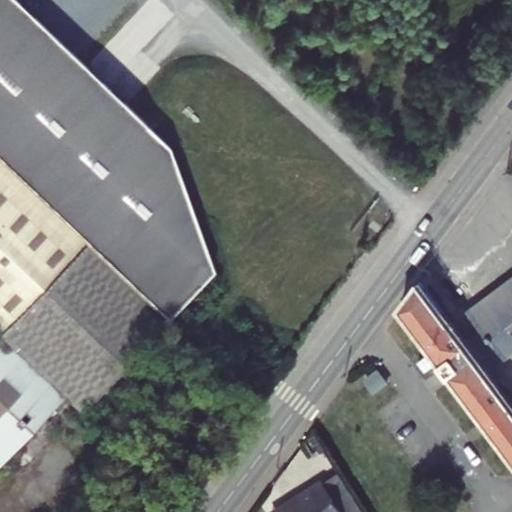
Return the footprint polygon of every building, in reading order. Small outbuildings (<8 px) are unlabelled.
[(181,139),(37,0),(0,0),(0,452),(17,468),(87,399),(96,407),(227,270),(181,139)] [(511,326),(511,277),(467,311),(504,361),(511,355),(511,331),(510,328),(511,326)] [(511,408),(420,285),(401,311),(511,457),(511,408)] [(342,474),(324,485),(340,511),(363,511),(365,511),(342,474)] [(322,482),(274,511),(340,511),(324,485),(322,482)]
